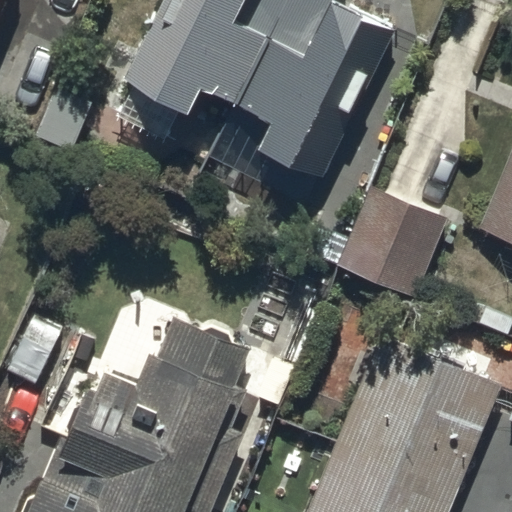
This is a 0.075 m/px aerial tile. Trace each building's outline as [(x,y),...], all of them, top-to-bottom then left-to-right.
[(159,0),(119,79),(190,115),(202,91),(272,127),(261,149),(316,177),(391,31),(332,1),(332,0),(159,0)] [(511,243),(511,151),(480,230),(511,243)] [(448,217),(370,185),(336,268),(415,300),(448,217)] [(213,511),(247,431),(241,429),(257,390),(241,383),(257,343),(179,312),(149,385),(115,372),(107,391),(97,387),(75,440),(65,436),(34,511),(213,511)] [(449,511),(500,388),(378,339),(307,511),(449,511)]
